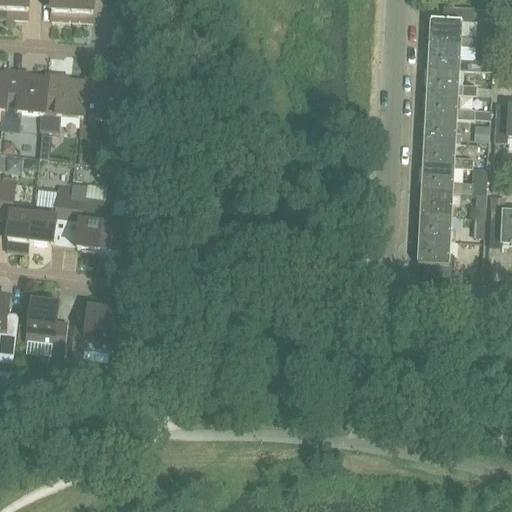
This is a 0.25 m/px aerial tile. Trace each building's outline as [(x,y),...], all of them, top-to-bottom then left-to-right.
[(0,0),(0,22),(7,23),(8,0),(0,0)] [(8,0),(7,23),(28,23),(28,0),(8,0)] [(72,25),(73,0),(52,0),(52,24),(72,25)] [(93,0),(73,0),(72,25),(93,26),(93,0)] [(476,40),(461,40),(462,26),(474,27),(475,12),(444,10),(443,24),(433,24),(431,48),(461,50),(476,50),(476,40)] [(461,50),(431,48),(430,72),(460,74),(493,76),(494,65),(460,63),(461,50)] [(459,89),(460,74),(430,72),(429,97),(458,99),(478,100),(478,90),(459,89)] [(8,75),(3,132),(19,133),(21,117),(43,119),(41,135),(42,135),(47,78),(46,81),(23,79),(23,76),(8,75)] [(81,139),(87,82),(86,82),(86,85),(62,83),(62,80),(47,78),(42,135),(59,137),(60,121),(82,122),(81,139)] [(100,124),(123,126),(135,127),(130,105),(125,104),(127,89),(101,86),(102,83),(87,82),(81,139),(98,141),(100,124)] [(457,113),(458,99),(429,97),(428,122),(457,124),(484,125),(485,114),(457,113)] [(457,124),(428,122),(426,146),(455,148),(460,148),(461,138),(456,138),(457,124)] [(488,147),(489,130),(475,129),(474,146),(488,147)] [(13,152),(9,147),(2,146),(1,157),(12,159),(13,152)] [(454,162),(455,148),(426,146),(425,171),(454,173),(473,173),(473,163),(454,162)] [(81,166),(92,167),(93,151),(82,150),(81,166)] [(425,171),(424,195),(453,196),(472,197),(472,188),(453,187),(454,173),(425,171)] [(30,247),(35,210),(13,207),(16,186),(3,185),(0,208),(0,212),(12,214),(7,255),(29,257),(30,247)] [(52,250),(53,249),(56,219),(69,220),(72,193),(59,191),(57,213),(35,210),(30,247),(52,250)] [(72,193),(69,220),(81,222),(77,253),(99,256),(104,218),(82,216),(85,195),(72,193)] [(453,196),(424,195),(422,220),(452,221),(456,221),(457,211),(452,211),(453,196)] [(138,229),(141,202),(128,200),(126,221),(104,218),(99,256),(122,259),(125,227),(138,229)] [(491,216),(503,217),(503,208),(504,201),(492,200),(491,216)] [(502,249),(511,249),(511,217),(504,217),(502,249)] [(451,236),(452,221),(422,220),(421,245),(450,247),(455,247),(455,236),(451,236)] [(474,242),(482,242),(483,223),(474,223),(474,242)] [(449,260),(450,247),(421,245),(420,269),(422,269),(431,270),(431,279),(430,284),(453,285),(454,261),(449,260)] [(422,283),(430,284),(431,283),(431,279),(431,270),(422,269),(422,282),(422,283)] [(0,300),(0,342),(4,343),(9,301),(0,300)] [(55,330),(56,325),(58,308),(33,304),(28,346),(53,349),(52,357),(64,359),(68,332),(55,330)] [(87,334),(74,333),(71,360),(83,361),(84,353),(110,356),(115,315),(90,311),(87,334)]
